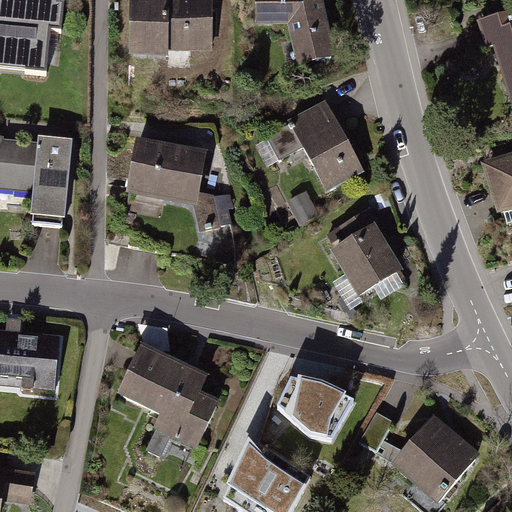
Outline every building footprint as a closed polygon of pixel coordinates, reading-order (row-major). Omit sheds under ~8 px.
[(0,0),(0,69),(43,74),(48,30),(58,31),(61,5),(55,4),(55,0),(0,0)] [(127,0),(126,57),(167,58),(167,52),(210,53),(210,0),(127,0)] [(252,0),(253,26),(286,25),(297,68),(336,59),(319,0),(252,0)] [(511,105),(511,12),(477,23),(485,50),(493,47),(511,105)] [(362,174),(324,104),(286,124),(323,194),(362,174)] [(0,190),(33,194),(30,226),(62,229),(69,146),(40,143),(39,146),(3,143),(3,140),(0,139),(0,190)] [(134,141),(124,193),(194,207),(205,156),(134,141)] [(511,154),(481,164),(497,217),(511,212),(511,154)] [(304,190),(284,200),(298,226),(318,216),(304,190)] [(372,224),(328,251),(356,296),(400,269),(372,224)] [(0,330),(0,385),(53,391),(59,337),(0,330)] [(204,379),(137,347),(114,396),(157,416),(151,428),(194,449),(216,402),(197,393),(204,379)] [(290,377),(276,404),(309,432),(332,437),(352,400),(322,381),(290,377)] [(431,415),(390,466),(436,503),(477,453),(431,415)] [(274,453),(249,441),(222,496),(245,511),(289,511),(309,477),(274,453)] [(0,511),(2,511),(4,501),(33,505),(38,474),(0,468),(0,511)] [(511,511),(511,499),(507,495),(489,511),(511,511)]
